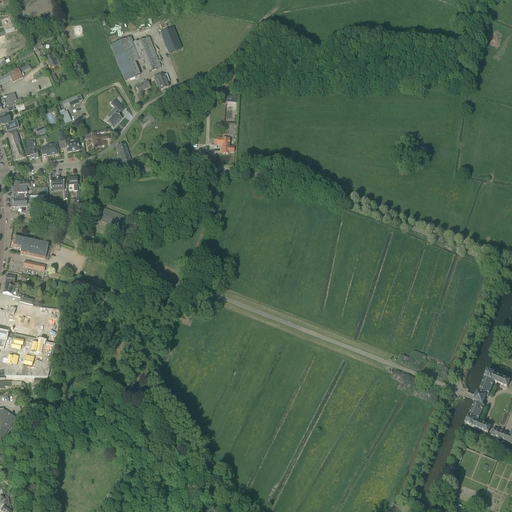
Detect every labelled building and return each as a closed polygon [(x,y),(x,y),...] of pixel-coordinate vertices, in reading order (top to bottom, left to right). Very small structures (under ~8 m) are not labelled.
[(173,28),(160,33),(168,54),(181,49),(173,28)] [(4,34),(11,32),(10,29),(0,32),(0,40),(5,39),(4,34)] [(133,44),(120,49),(118,42),(110,45),(125,81),(140,76),(134,62),(143,59),(148,73),(161,68),(149,38),(136,43),(136,42),(133,43),(133,44)] [(21,61),(33,52),(31,49),(18,57),(21,61)] [(50,69),(55,66),(57,65),(56,61),(55,62),(51,55),(49,56),(48,54),(47,54),(42,56),(44,59),(46,58),(48,63),(49,65),(50,68),(50,69)] [(12,83),(22,78),(20,74),(30,68),(28,64),(18,69),(0,78),(0,82),(1,85),(11,80),(12,83)] [(161,73),(154,76),(155,78),(154,79),(157,84),(158,84),(160,90),(168,87),(167,83),(170,82),(167,74),(164,75),(163,75),(162,75),(161,73)] [(139,83),(135,86),(139,93),(146,89),(150,87),(146,81),(140,85),(139,83)] [(18,104),(18,103),(22,102),(21,99),(17,100),(14,94),(0,98),(0,111),(7,109),(13,107),(12,106),(16,105),(18,104)] [(64,109),(79,102),(76,97),(62,103),(64,109)] [(115,114),(107,122),(113,128),(122,119),(117,114),(120,112),(117,109),(121,105),(115,100),(111,104),(115,108),(112,111),(115,114)] [(72,119),(85,114),(80,102),(67,108),(72,119)] [(70,122),(64,109),(60,111),(58,107),(57,107),(65,124),(70,122)] [(10,122),(8,114),(6,115),(5,112),(7,111),(7,109),(0,111),(0,125),(4,124),(7,132),(11,131),(19,128),(16,121),(10,122)] [(151,116),(149,113),(141,120),(143,123),(151,116)] [(38,136),(46,133),(44,127),(36,131),(38,136)] [(25,158),(23,153),(16,132),(7,135),(14,161),(25,158)] [(109,139),(109,135),(100,136),(99,132),(96,133),(90,134),(89,134),(88,134),(86,135),(85,136),(83,137),(82,139),(91,137),(91,138),(92,138),(94,149),(99,148),(99,147),(101,146),(104,146),(104,145),(104,144),(105,143),(104,142),(104,141),(103,141),(103,140),(109,139)] [(217,145),(217,146),(222,146),(222,154),(229,154),(229,153),(234,153),(234,147),(229,147),(229,139),(217,138),(217,140),(217,145)] [(32,141),(29,142),(29,140),(27,141),(27,142),(26,142),(27,149),(28,151),(26,152),(27,157),(30,156),(30,159),(31,159),(31,160),(34,160),(34,159),(38,158),(37,152),(35,152),(35,148),(33,148),(32,141)] [(79,150),(77,140),(65,142),(67,152),(72,152),(72,151),(74,151),(75,151),(76,151),(78,151),(79,150)] [(58,154),(59,154),(57,144),(45,146),(45,147),(41,148),(42,155),(46,154),(47,156),(51,156),(51,155),(54,155),(55,156),(57,155),(58,154)] [(116,147),(119,157),(128,154),(125,144),(116,147)] [(153,162),(160,160),(158,152),(152,153),(152,157),(153,162)] [(131,161),(128,154),(119,157),(122,167),(134,164),(133,160),(131,161)] [(77,185),(77,183),(77,178),(69,178),(69,185),(73,185),(74,191),(78,191),(77,185)] [(64,187),(63,179),(59,179),(55,179),(55,180),(50,180),(51,188),(64,187)] [(27,196),(27,188),(22,189),(22,188),(19,188),(19,187),(16,187),(16,186),(12,186),(13,199),(27,199),(27,196)] [(29,202),(30,202),(36,201),(36,199),(32,199),(27,199),(26,199),(13,199),(13,208),(30,207),(30,203),(29,203),(29,202)] [(131,219),(105,209),(100,221),(126,231),(131,219)] [(45,260),(48,243),(15,235),(12,247),(13,247),(21,249),(20,255),(45,260)] [(10,260),(8,270),(18,272),(20,262),(10,260)] [(23,267),(44,272),(45,266),(24,262),(23,267)] [(5,285),(10,285),(15,285),(28,288),(29,285),(20,283),(17,282),(17,283),(14,283),(15,277),(6,276),(5,285)] [(17,294),(18,289),(9,287),(4,286),(2,294),(20,298),(19,302),(33,305),(34,300),(21,297),(21,295),(17,294)] [(0,349),(1,350),(1,352),(0,354),(0,370),(4,370),(5,377),(47,378),(55,345),(43,343),(38,341),(37,345),(6,337),(6,334),(0,333),(0,349)] [(507,387),(510,381),(494,374),(487,371),(484,378),(484,379),(478,394),(477,393),(476,396),(475,396),(475,395),(475,396),(474,397),(474,399),(473,399),(474,400),(473,402),(474,403),(474,404),(468,418),(465,425),(472,427),(488,434),(490,428),(477,422),(484,407),(482,406),(483,403),(483,404),(483,403),(484,401),(484,400),(485,400),(485,399),(486,397),(487,398),(494,382),(507,387)] [(0,440),(2,441),(16,419),(7,412),(3,410),(3,409),(0,409),(0,440)] [(511,428),(509,435),(493,429),(491,435),(511,444),(511,428)] [(10,511),(6,508),(9,505),(9,499),(7,498),(5,499),(4,500),(0,505),(0,509),(0,510),(0,511),(1,511),(10,511)]
